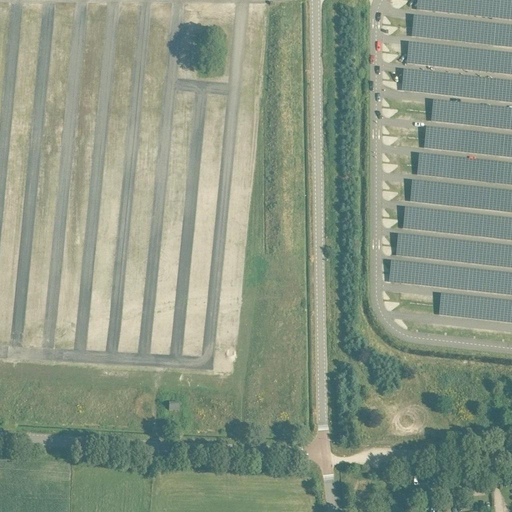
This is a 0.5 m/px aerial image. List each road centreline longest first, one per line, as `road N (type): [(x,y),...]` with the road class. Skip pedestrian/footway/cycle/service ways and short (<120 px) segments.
road 1 (unclassified): [(324,454),(316,0)]
road 2 (unclassified): [(324,454),(0,435)]
road 3 (track): [(511,461),(324,454)]
